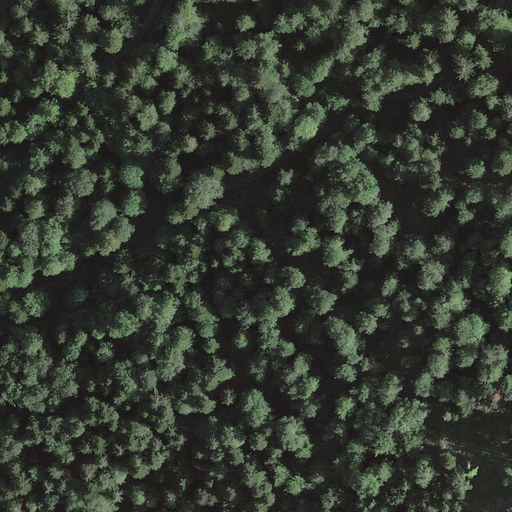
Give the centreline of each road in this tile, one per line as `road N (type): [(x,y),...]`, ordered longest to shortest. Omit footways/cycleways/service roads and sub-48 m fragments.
road 1 (track): [(0,290),(79,278),(355,115),(511,67)]
road 2 (unclassified): [(159,0),(136,41),(76,83),(20,169),(0,182)]
